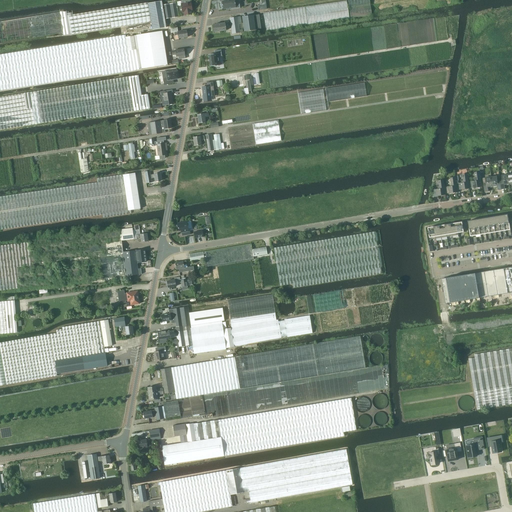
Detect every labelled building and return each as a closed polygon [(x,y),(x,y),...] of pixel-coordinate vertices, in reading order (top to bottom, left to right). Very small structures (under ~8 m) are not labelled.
[(182,12),(184,12),(185,15),(191,14),(191,11),(192,11),(191,5),(191,2),(190,3),(189,0),(186,0),(181,1),(182,4),(181,4),(182,12)] [(225,0),(226,1),(222,1),(223,9),(226,9),(230,8),(230,9),(240,8),(239,4),(235,5),(234,0),(225,0)] [(347,0),(351,18),(371,15),(369,0),(347,0)] [(178,17),(177,9),(175,3),(162,5),(161,1),(156,2),(160,28),(166,27),(165,19),(178,17)] [(347,1),(264,13),(266,31),(349,19),(347,1)] [(153,29),(160,28),(156,2),(73,14),(72,13),(67,13),(66,11),(63,12),(63,11),(59,12),(0,21),(0,42),(63,33),(64,35),(70,34),(151,21),(153,29)] [(253,15),(242,17),(244,31),(255,30),(253,15)] [(240,16),(229,18),(232,34),(243,32),(242,29),(239,30),(238,24),(242,24),(241,22),(240,16)] [(222,24),(213,25),(214,33),(226,31),(225,27),(230,26),(229,21),(225,22),(225,23),(222,24)] [(179,31),(178,27),(171,28),(172,33),(175,32),(175,36),(179,35),(180,38),(188,37),(188,35),(189,35),(188,33),(187,33),(187,30),(179,31)] [(168,65),(162,31),(136,35),(142,69),(168,65)] [(0,90),(102,74),(103,75),(131,71),(126,37),(125,35),(40,48),(5,54),(0,54),(0,90)] [(136,35),(126,37),(131,71),(142,70),(136,35)] [(179,59),(185,58),(184,55),(185,55),(184,48),(176,49),(176,50),(172,50),(173,55),(175,54),(176,57),(178,56),(179,59)] [(222,56),(221,50),(215,51),(215,54),(209,55),(211,66),(210,66),(220,65),(219,56),(222,56)] [(166,71),(162,72),(163,79),(164,85),(169,85),(168,81),(173,80),(179,79),(178,71),(177,70),(166,71)] [(37,91),(0,97),(0,129),(86,116),(87,118),(150,108),(148,94),(141,95),(138,75),(37,91)] [(244,85),(243,75),(231,77),(232,87),(244,85)] [(202,87),(203,97),(211,96),(214,96),(214,92),(213,82),(207,83),(207,86),(202,87)] [(364,82),(325,88),(327,101),(366,96),(364,82)] [(324,88),(299,91),(301,113),(326,110),(324,88)] [(165,105),(173,104),(171,92),(166,93),(166,91),(161,92),(163,105),(165,105)] [(209,113),(198,115),(199,123),(206,122),(205,117),(209,117),(209,113)] [(256,143),(281,140),(278,117),(253,121),(256,143)] [(172,128),(171,119),(147,123),(149,135),(165,133),(165,129),(172,128)] [(211,134),(205,135),(207,151),(214,150),(211,134)] [(216,150),(222,149),(219,134),(213,135),(216,150)] [(200,136),(193,137),(194,146),(201,145),(201,140),(205,140),(204,136),(200,136)] [(155,142),(154,138),(149,139),(150,144),(152,146),(155,146),(157,146),(158,155),(158,156),(155,156),(156,160),(160,159),(164,159),(165,158),(165,155),(166,155),(165,148),(166,148),(167,148),(166,143),(164,144),(164,140),(155,142)] [(124,151),(129,150),(131,159),(135,158),(132,143),(128,144),(123,145),(124,151)] [(81,149),(77,150),(77,153),(78,153),(81,172),(82,172),(82,174),(87,173),(87,171),(89,171),(87,159),(87,156),(88,156),(88,155),(90,154),(90,153),(90,152),(88,152),(87,152),(87,149),(84,149),(84,152),(82,153),(83,159),(82,159),(81,152),(81,149)] [(156,181),(162,180),(161,173),(155,174),(151,175),(150,171),(145,172),(147,184),(152,183),(151,179),(155,178),(156,181)] [(476,181),(469,182),(470,188),(482,187),(480,173),(479,172),(475,172),(476,181)] [(103,217),(103,218),(109,217),(129,214),(128,211),(141,209),(135,173),(100,178),(97,178),(97,180),(98,182),(0,196),(0,230),(8,229),(68,220),(93,216),(103,215),(103,217)] [(458,180),(456,181),(456,184),(457,190),(470,188),(469,182),(468,173),(462,174),(463,182),(458,183),(458,180)] [(502,176),(500,177),(502,190),(505,189),(504,185),(509,184),(508,175),(502,176)] [(497,176),(491,177),(492,187),(497,186),(497,190),(502,190),(500,177),(497,177),(497,176)] [(451,186),(445,187),(446,194),(458,192),(457,190),(456,184),(456,181),(455,177),(450,178),(451,186)] [(488,192),(488,188),(492,187),(491,177),(486,178),(486,179),(483,179),(483,178),(485,192),(488,192)] [(439,189),(432,190),(433,197),(446,195),(446,194),(445,187),(444,180),(438,181),(439,189)] [(181,230),(182,236),(190,234),(190,230),(189,231),(187,221),(177,223),(179,231),(181,230)] [(456,223),(458,233),(464,232),(464,231),(465,231),(464,226),(463,226),(462,222),(456,223)] [(120,230),(121,240),(134,239),(137,239),(137,235),(140,234),(140,230),(139,230),(138,230),(135,230),(133,230),(132,228),(120,230)] [(20,289),(87,281),(88,284),(100,283),(126,279),(126,280),(131,279),(130,276),(126,276),(123,252),(121,240),(120,230),(29,240),(30,242),(0,245),(0,290),(20,288),(20,289)] [(375,232),(274,248),(276,260),(276,264),(280,286),(293,284),(293,288),(382,273),(375,232)] [(137,239),(141,238),(141,242),(148,242),(147,233),(140,234),(137,235),(137,239)] [(254,260),(251,244),(204,252),(205,259),(204,259),(205,265),(205,268),(254,260)] [(254,257),(267,254),(266,247),(252,249),(254,257)] [(138,262),(148,261),(147,249),(137,250),(138,262)] [(136,251),(123,252),(126,276),(130,276),(141,274),(141,269),(138,269),(136,253),(136,251)] [(191,261),(195,261),(204,259),(205,259),(204,252),(203,252),(190,254),(191,261)] [(188,266),(187,260),(176,262),(177,269),(179,269),(188,267),(188,266)] [(511,266),(442,279),(446,303),(511,292),(511,266)] [(174,278),(174,280),(168,281),(169,287),(176,286),(176,283),(181,283),(180,280),(180,277),(174,278)] [(125,294),(124,290),(118,291),(119,303),(126,302),(126,301),(131,300),(132,304),(139,303),(137,291),(127,293),(125,294)] [(273,295),(227,301),(230,319),(231,328),(234,346),(282,338),(281,337),(279,321),(279,320),(276,320),(275,313),(273,295)] [(15,301),(4,301),(0,301),(0,334),(16,333),(17,333),(17,326),(16,320),(15,301)] [(295,308),(295,307),(294,305),(293,304),(293,303),(292,302),(290,301),(289,301),(287,301),(286,301),(284,301),(283,302),(282,303),(281,304),(280,305),(280,307),(280,308),(280,310),(280,311),(281,312),(282,313),(283,314),(284,315),(286,316),(287,316),(288,316),(290,315),(291,315),(292,314),(293,313),(294,312),(295,310),(295,308)] [(176,327),(190,325),(187,307),(180,308),(173,309),(175,323),(176,327)] [(222,308),(189,313),(191,325),(222,320),(224,320),(222,308)] [(171,320),(172,324),(175,323),(173,309),(169,310),(170,313),(162,315),(162,318),(161,319),(162,320),(163,320),(163,322),(171,320)] [(284,320),(287,336),(287,337),(312,333),(309,316),(284,320)] [(126,331),(127,335),(134,334),(133,326),(125,327),(124,317),(114,318),(115,327),(115,329),(122,328),(122,331),(126,331)] [(104,347),(112,346),(108,320),(100,321),(62,327),(62,329),(56,330),(56,333),(0,342),(0,385),(57,376),(54,361),(55,361),(105,353),(104,347)] [(226,348),(223,329),(222,323),(190,327),(193,345),(194,354),(195,354),(226,349),(226,348)] [(176,327),(176,331),(177,337),(178,347),(193,345),(190,327),(190,325),(176,327)] [(226,348),(234,347),(234,346),(231,328),(223,329),(226,348)] [(169,330),(157,332),(158,339),(170,337),(175,336),(174,330),(169,331),(169,330)] [(383,342),(383,340),(383,339),(383,338),(382,337),(381,336),(380,335),(379,334),(378,334),(377,334),(375,334),(374,334),(373,335),(372,336),(371,337),(371,338),(370,339),(370,341),(370,342),(371,343),(372,344),(373,345),(374,346),(375,347),(376,347),(378,347),(379,346),(380,346),(381,345),(382,344),(383,343),(383,342)] [(366,368),(360,336),(235,357),(160,369),(164,394),(175,392),(176,399),(240,389),(254,387),(366,368)] [(155,352),(156,361),(164,360),(163,351),(166,351),(165,347),(157,348),(158,352),(155,352)] [(511,403),(511,348),(474,355),(475,357),(468,359),(474,391),(477,410),(511,403)] [(383,359),(383,358),(383,357),(383,355),(382,354),(381,353),(380,352),(379,351),(378,351),(376,350),(375,350),(374,351),(372,351),(371,352),(370,353),(369,354),(369,355),(368,357),(368,358),(368,360),(369,361),(370,362),(371,363),(372,364),(373,365),(374,365),(376,365),(377,365),(379,365),(380,364),(381,363),(382,362),(383,361),(383,359)] [(105,353),(55,361),(57,374),(107,366),(105,353)] [(157,394),(164,393),(163,391),(149,393),(150,399),(158,398),(157,394)] [(382,393),(379,393),(377,394),(375,395),(373,397),(372,400),(372,402),(373,405),(374,407),(376,408),(379,409),(381,409),(384,409),(386,407),(387,405),(388,403),(388,400),(387,398),(386,396),(384,394),(382,393)] [(474,404),(474,402),(473,400),(473,399),(472,398),(471,397),(469,396),(468,395),(466,395),(465,395),(463,396),(462,396),(461,397),(460,398),(459,400),(458,401),(458,403),(458,404),(459,406),(460,407),(461,409),(462,410),(463,410),(465,411),(466,411),(468,410),(469,410),(471,409),(472,408),(473,407),(473,405),(474,404)] [(364,396),(361,396),(359,397),(357,398),(356,400),(355,402),(355,404),(355,406),(356,408),(357,410),(359,411),(361,412),(364,412),(366,411),(368,410),(369,408),(370,406),(370,404),(370,402),(369,400),(368,398),(366,397),(364,396)] [(218,420),(185,425),(187,441),(182,441),(182,442),(183,442),(183,443),(162,446),(164,464),(224,456),(275,447),(344,436),(344,432),(356,430),(354,417),(351,399),(269,412),(269,411),(218,420)] [(166,418),(180,416),(178,400),(163,403),(166,418)] [(156,420),(157,419),(164,418),(162,407),(154,408),(154,410),(144,412),(143,412),(145,419),(145,418),(148,418),(152,417),(152,414),(155,413),(156,420)] [(382,411),(379,411),(377,412),(375,413),(374,414),(373,417),(373,419),(373,421),(374,423),(376,424),(378,425),(380,426),(382,426),(384,425),(386,423),(387,421),(388,419),(387,417),(387,415),(385,413),(384,412),(382,411)] [(365,414),(363,414),(361,414),(359,415),(358,417),(357,419),(357,421),(357,423),(358,425),(359,426),(361,427),(363,428),(365,428),(367,427),(368,426),(370,425),(371,423),(371,421),(371,419),(370,417),(368,415),(367,414),(365,414)] [(181,442),(182,441),(187,441),(185,425),(185,424),(173,425),(174,436),(180,436),(181,442)] [(151,440),(161,439),(160,429),(150,430),(151,440)] [(460,429),(453,430),(454,437),(461,435),(460,429)] [(499,439),(487,441),(488,447),(491,446),(493,453),(501,452),(500,442),(503,442),(502,435),(498,436),(499,439)] [(474,440),(465,441),(466,446),(468,457),(477,456),(476,451),(484,449),(482,437),(473,439),(474,440)] [(140,448),(151,446),(149,439),(138,441),(140,448)] [(446,449),(448,461),(458,460),(456,452),(461,451),(460,443),(454,444),(455,448),(446,449)] [(429,453),(428,454),(429,459),(430,458),(431,465),(439,463),(438,459),(437,456),(438,456),(437,456),(437,455),(440,454),(439,448),(436,449),(436,452),(429,453)] [(251,503),(352,485),(346,449),(240,468),(244,492),(245,498),(250,498),(251,503)] [(97,454),(87,455),(91,479),(100,478),(97,454)] [(110,463),(109,455),(102,456),(98,457),(99,461),(102,460),(103,464),(110,463)] [(80,466),(82,481),(89,480),(89,476),(85,476),(85,471),(82,471),(82,466),(80,466)] [(240,468),(226,470),(230,495),(243,492),(244,492),(240,468)] [(198,511),(232,506),(230,495),(226,470),(160,482),(160,483),(160,486),(162,498),(163,504),(164,511),(198,511)] [(141,502),(147,501),(144,485),(138,486),(141,502)] [(99,493),(95,494),(32,504),(33,511),(101,511),(102,511),(98,511),(97,508),(108,506),(107,499),(100,500),(99,493)] [(111,502),(117,501),(115,493),(110,493),(110,496),(107,496),(107,500),(111,500),(111,502)] [(142,511),(152,511),(152,506),(153,506),(163,504),(162,499),(149,501),(150,507),(144,508),(144,511),(142,511)]
